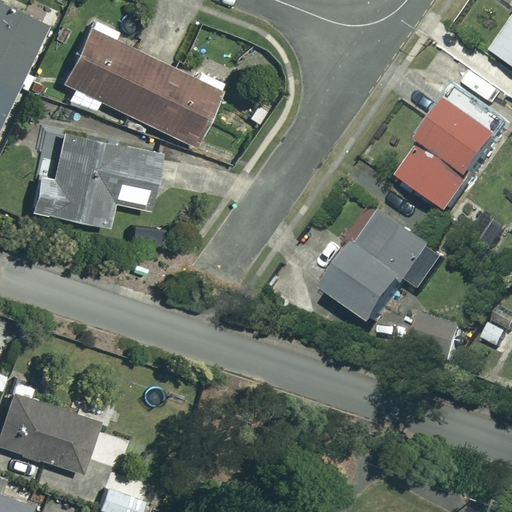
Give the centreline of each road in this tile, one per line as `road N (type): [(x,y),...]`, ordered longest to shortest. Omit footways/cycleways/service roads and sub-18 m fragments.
road 1 (residential): [(511,447),(0,282)]
road 2 (residential): [(329,24),(337,54),(322,113),(235,258)]
